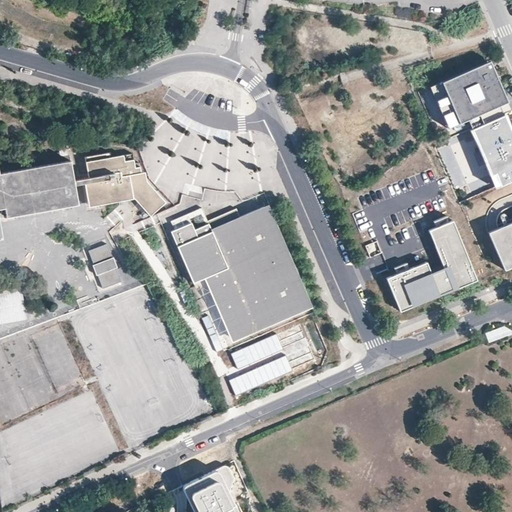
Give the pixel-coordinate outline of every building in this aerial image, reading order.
[(469,126),(498,193),(511,187),(511,131),(504,114),(511,110),(493,67),(436,92),(454,133),(469,126)] [(90,204),(118,199),(118,200),(125,199),(123,189),(140,186),(139,179),(142,178),(140,166),(134,167),(134,163),(132,153),(111,157),(110,152),(84,156),(88,177),(89,183),(86,184),(90,204)] [(0,208),(4,207),(6,216),(9,216),(77,204),(74,185),(73,180),(70,161),(0,172),(0,208)] [(89,183),(88,177),(73,180),(74,185),(84,183),(88,206),(134,198),(149,216),(165,202),(146,181),(143,166),(140,166),(142,178),(139,179),(140,186),(123,189),(125,199),(118,200),(118,199),(90,204),(86,184),(89,183)] [(235,181),(236,197),(260,195),(259,180),(235,181)] [(201,207),(170,221),(174,230),(190,222),(188,218),(200,213),(204,222),(206,221),(201,207)] [(307,310),(263,207),(239,217),(235,208),(206,221),(204,222),(205,224),(193,229),(190,222),(174,230),(170,231),(192,283),(203,278),(227,337),(251,326),(254,332),(307,310)] [(511,219),(486,230),(501,268),(511,264),(511,219)] [(480,284),(456,225),(431,235),(447,273),(434,278),(430,267),(391,283),(404,314),(480,284)] [(120,281),(107,244),(106,244),(89,251),(103,288),(120,281)] [(21,287),(0,290),(0,323),(26,319),(21,287)] [(281,334),(231,353),(237,370),(290,351),(282,330),(280,331),(281,334)] [(258,371),(230,380),(235,396),(263,387),(258,371)] [(219,474),(187,490),(186,493),(186,495),(193,511),(238,511),(229,492),(233,478),(227,466),(224,466),(221,466),(217,469),(219,474)]
